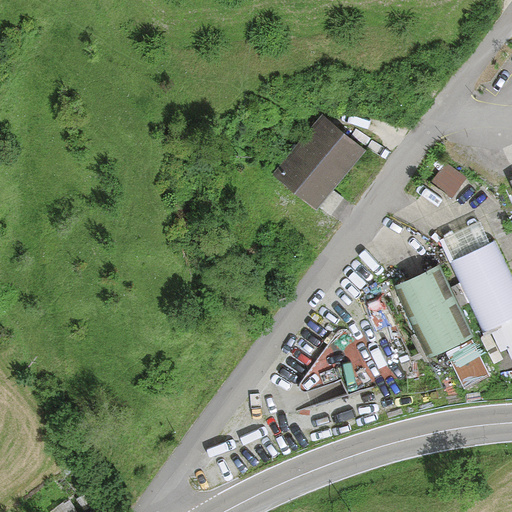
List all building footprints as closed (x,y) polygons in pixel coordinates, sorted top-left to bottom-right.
[(366,151),(323,116),(274,175),(317,210),(366,151)] [(457,197),(472,176),(452,161),(436,181),(457,197)] [(344,197),(335,190),(322,208),(331,215),(344,197)] [(511,271),(484,215),(441,236),(462,283),(472,303),(483,328),(497,320),(511,351),(511,271)] [(420,274),(396,285),(430,357),(475,336),(462,307),(472,303),(462,283),(453,288),(442,264),(420,274)] [(455,350),(465,384),(493,376),(483,342),(455,350)]
